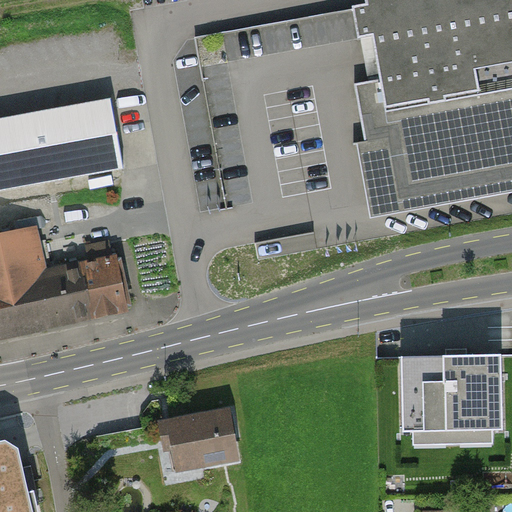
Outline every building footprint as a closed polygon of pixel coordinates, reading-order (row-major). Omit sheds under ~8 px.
[(358,148),(371,220),(511,195),(511,0),(405,0),(353,9),(367,86),(356,88),(366,146),(358,148)] [(110,99),(0,119),(0,191),(124,169),(110,99)] [(0,342),(131,315),(118,257),(48,271),(39,230),(0,238),(0,342)] [(463,359),(467,359),(467,349),(446,350),(447,359),(463,359)] [(417,360),(401,360),(403,436),(414,436),(414,447),(493,445),(493,433),(505,433),(504,358),(467,359),(463,359),(447,359),(417,360)] [(166,432),(175,483),(242,471),(232,420),(166,432)] [(0,445),(0,511),(33,511),(19,451),(6,444),(0,445)]
